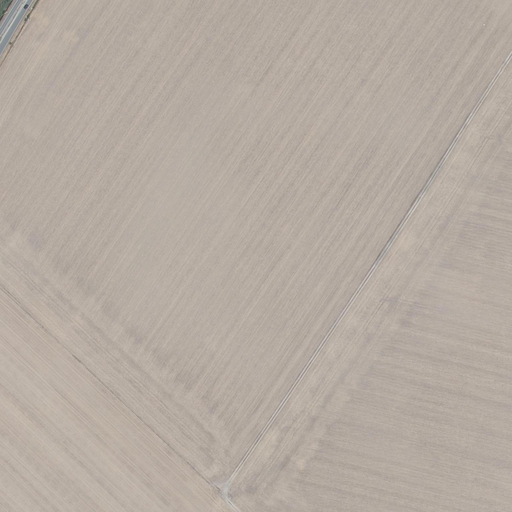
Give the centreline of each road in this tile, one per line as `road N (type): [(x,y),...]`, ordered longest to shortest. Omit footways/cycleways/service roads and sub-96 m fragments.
road 1 (track): [(226,498),(511,64)]
road 2 (track): [(226,498),(0,290)]
